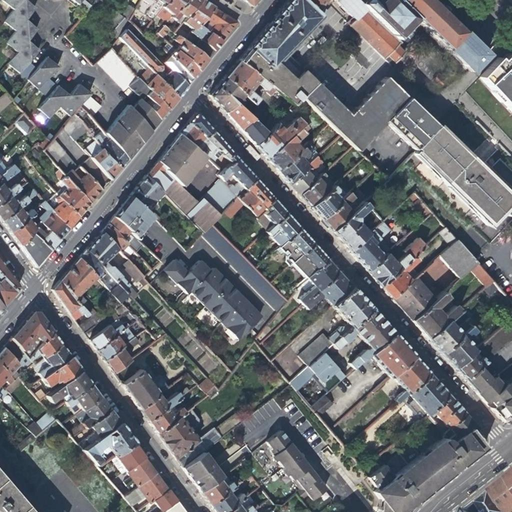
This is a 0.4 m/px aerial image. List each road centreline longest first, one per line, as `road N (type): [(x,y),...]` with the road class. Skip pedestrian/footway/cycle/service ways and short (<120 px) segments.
road 1 (residential): [(189,92),(508,446)]
road 2 (residential): [(196,511),(30,285)]
road 3 (residential): [(30,285),(189,92)]
road 4 (residential): [(398,164),(496,259)]
